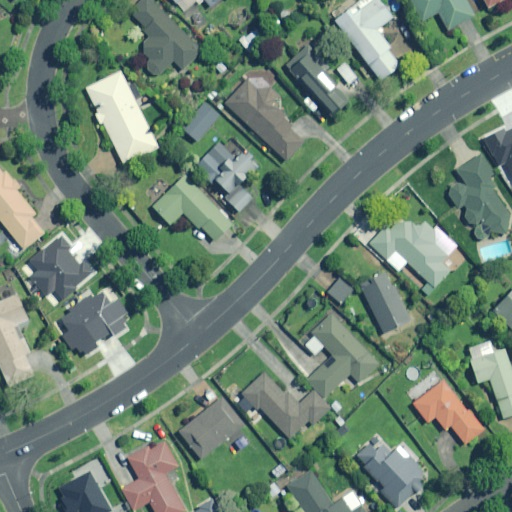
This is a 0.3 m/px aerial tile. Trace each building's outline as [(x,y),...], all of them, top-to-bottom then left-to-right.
[(202,52),(151,0),(146,0),(132,14),(152,35),(144,44),(144,55),(152,63),(148,67),(158,77),(174,61),(183,71),(202,52)] [(393,18),(378,0),(362,0),(335,21),(381,81),(400,66),(387,50),(390,48),(377,31),(393,18)] [(476,16),(466,0),(411,0),(423,21),(439,13),(449,31),(476,16)] [(484,0),(488,8),(504,0),(484,0)] [(268,37),(259,26),(241,42),(249,52),(268,37)] [(333,78),(306,48),(287,65),(321,104),(333,117),(348,103),(329,82),(333,78)] [(346,62),(336,69),(349,87),(359,80),(346,62)] [(159,149),(121,72),(87,89),(98,113),(96,114),(101,124),(104,123),(125,166),(159,149)] [(250,78),(226,104),(289,161),(308,141),(285,120),(288,114),(282,108),(282,96),(273,86),(259,87),(250,78)] [(221,118),(204,103),(182,128),(198,143),(221,118)] [(234,153),(222,142),(199,165),(207,174),(205,176),(212,184),(216,180),(231,195),(227,199),(240,212),(253,199),(239,185),(258,167),(239,148),(234,153)] [(451,185),(450,193),(460,207),(466,203),(467,205),(466,215),(470,221),(477,223),(482,220),(483,221),(476,225),(476,232),(479,236),(485,238),(490,234),(491,229),(508,232),(511,213),(489,176),(494,172),(483,153),(458,168),(466,181),(459,180),(451,185)] [(3,174),(0,170),(0,219),(25,250),(45,234),(31,217),(36,214),(16,190),(20,188),(7,172),(3,174)] [(233,225),(187,176),(154,207),(171,225),(184,213),(199,229),(202,227),(215,242),(233,225)] [(450,259),(444,253),(439,248),(436,234),(424,222),(417,229),(404,217),(391,231),(387,228),(371,245),(387,260),(396,251),(436,289),(455,269),(448,262),(450,259)] [(52,309),(61,305),(69,323),(60,327),(71,354),(79,351),(77,346),(106,334),(76,261),(42,276),(46,285),(52,282),(56,292),(47,296),(52,309)] [(411,321),(386,273),(360,287),(385,334),(411,321)] [(353,290),(340,279),(329,293),(342,304),(353,290)] [(511,292),(494,312),(511,327),(511,292)] [(28,320),(17,296),(0,303),(0,366),(5,377),(29,366),(25,356),(30,353),(18,325),(28,320)] [(380,365),(333,315),(303,343),(315,355),(324,347),(337,360),(332,365),(328,362),(308,381),(325,399),(351,375),(360,384),(380,365)] [(511,416),(511,371),(501,339),(467,351),(478,384),(490,380),(504,419),(511,416)] [(284,395),(264,374),(243,394),(258,410),(260,408),(291,439),(310,421),(314,425),(330,409),(313,392),(300,405),(288,392),(284,395)] [(483,431),(444,380),(413,404),(428,423),(436,417),(446,430),(451,426),(466,444),(483,431)] [(244,426),(223,399),(180,433),(202,460),(244,426)] [(179,467),(165,442),(149,451),(146,447),(127,457),(139,480),(122,489),(134,511),(150,502),(155,511),(185,511),(165,474),(179,467)] [(381,491),(397,509),(429,480),(400,447),(392,454),(384,445),(376,452),(370,445),(356,457),(384,488),(381,491)] [(333,505),(312,472),(289,487),(304,511),(365,511),(353,492),(333,505)] [(123,511),(111,490),(86,503),(91,511),(123,511)] [(219,511),(213,502),(197,511),(219,511)]
